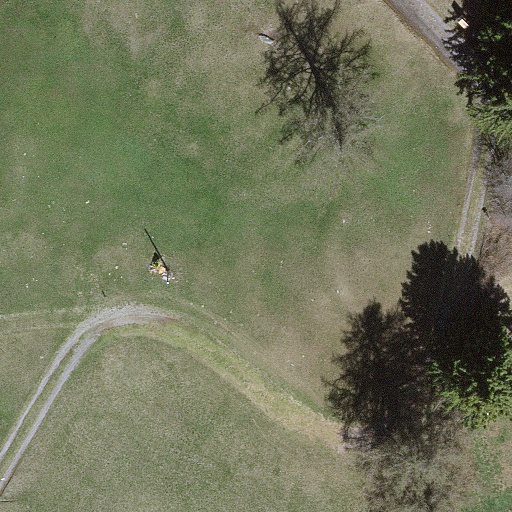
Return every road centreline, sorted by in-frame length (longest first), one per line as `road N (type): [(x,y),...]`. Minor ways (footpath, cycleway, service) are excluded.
road 1 (track): [(478,98),(431,351),(392,421),(342,438),(238,386),(150,322),(97,322),(58,367),(0,466)]
road 2 (track): [(384,0),(478,98),(511,149)]
